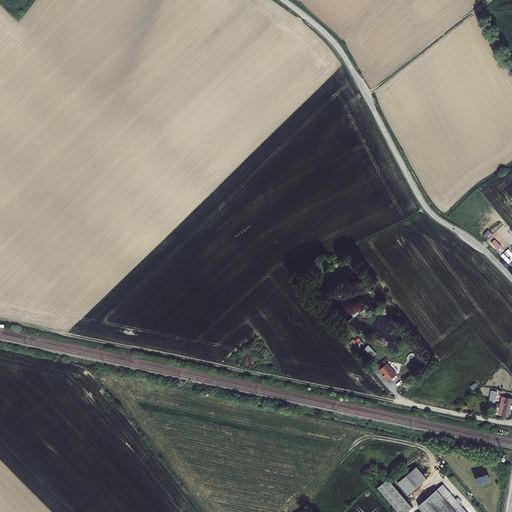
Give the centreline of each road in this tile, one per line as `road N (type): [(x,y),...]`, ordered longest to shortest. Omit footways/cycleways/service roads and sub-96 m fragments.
road 1 (track): [(0,314),(511,422)]
road 2 (unclassified): [(283,0),(347,60),(432,214),(511,278)]
